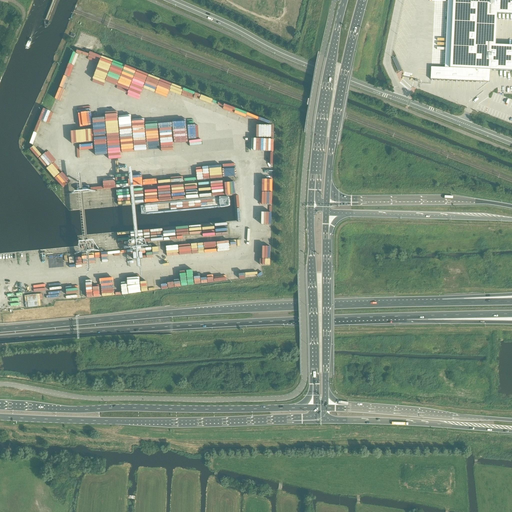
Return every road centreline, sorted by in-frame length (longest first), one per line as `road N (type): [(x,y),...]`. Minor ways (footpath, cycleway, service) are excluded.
road 1 (unclassified): [(0,384),(95,400),(284,400),(303,387),(305,168),(334,0)]
road 2 (trunk): [(443,302),(0,329)]
road 3 (trunk): [(0,339),(405,316)]
road 4 (secondary): [(485,131),(337,76),(170,0)]
road 5 (primary): [(0,417),(320,416)]
road 6 (primary): [(301,407),(0,404)]
road 7 (primary): [(344,0),(310,205)]
road 8 (primary): [(326,200),(361,0)]
road 9 (trunk): [(320,416),(511,431)]
road 10 (trunk): [(511,420),(324,408)]
road 11 (trunk): [(511,206),(326,200)]
road 12 (primary): [(324,408),(325,239)]
road 13 (primary): [(310,205),(316,372)]
road 14 (trunk): [(351,213),(511,220)]
